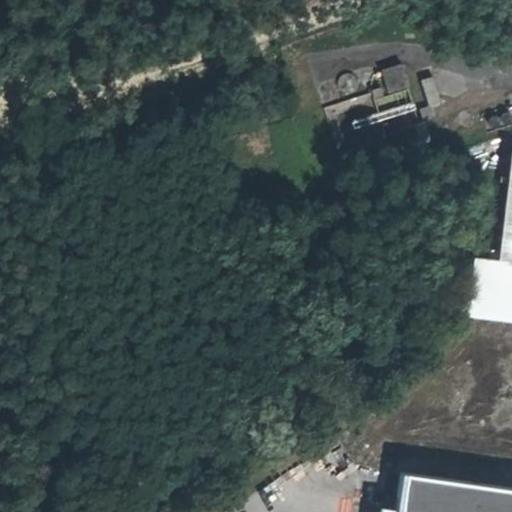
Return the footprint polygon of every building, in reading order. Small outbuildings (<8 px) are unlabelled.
[(408,86),(401,63),(381,69),(388,92),(408,86)] [(440,101),(432,76),(420,80),(428,105),(440,101)] [(382,94),(380,87),(371,90),(374,97),(382,94)] [(433,118),(429,106),(419,109),(423,121),(433,118)] [(424,141),(418,122),(412,124),(418,143),(424,141)] [(418,143),(412,124),(388,132),(394,151),(418,143)] [(511,511),(511,487),(399,471),(394,508),(393,511),(511,511)]
